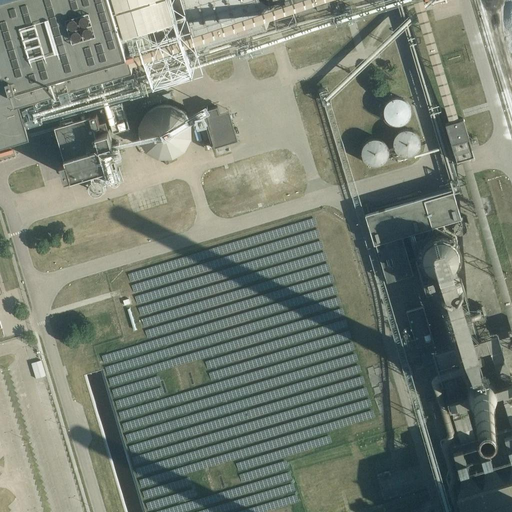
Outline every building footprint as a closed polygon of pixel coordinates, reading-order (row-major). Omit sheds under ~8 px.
[(0,0),(0,143),(30,134),(22,110),(138,75),(128,41),(181,25),(173,0),(0,0)] [(183,0),(197,45),(266,24),(267,29),(298,20),(297,15),(331,5),(329,0),(183,0)] [(410,118),(411,113),(410,108),(407,103),(403,100),(398,99),(393,100),(389,102),(385,106),(383,111),(384,116),(386,121),(389,124),(394,126),(399,127),(404,125),(408,122),(410,118)] [(217,106),(203,110),(214,146),(228,142),(217,106)] [(100,120),(97,109),(55,120),(66,157),(60,158),(65,176),(106,163),(109,174),(119,171),(115,159),(117,158),(108,127),(96,130),(93,122),(100,120)] [(463,118),(445,123),(454,152),(472,147),(463,118)] [(421,149),(422,144),(421,139),(418,134),(414,131),(409,130),(403,131),(399,133),(396,137),(394,142),(394,147),(396,152),(400,155),(404,157),(409,158),(414,156),(418,153),(421,149)] [(388,159),(389,154),(388,149),(385,145),(381,142),(376,140),(371,141),(366,143),(363,147),(361,152),(361,157),(363,162),(366,166),(371,168),(376,168),(381,167),(385,164),(388,159)] [(452,188),(365,214),(374,243),(375,243),(387,281),(413,273),(402,235),(461,217),(452,188)] [(423,306),(406,311),(417,346),(434,341),(423,306)] [(498,407),(501,403),(502,397),(501,392),(498,388),(495,384),(490,382),(485,382),(480,383),(475,386),(472,390),(470,395),(470,400),(472,405),(475,409),(480,412),(485,413),(490,413),(494,410),(498,407)] [(511,426),(448,446),(457,473),(511,456),(511,426)] [(323,464),(294,473),(306,511),(337,511),(338,511),(332,495),(342,491),(348,509),(377,500),(361,452),(333,461),(341,485),(330,488),(323,464)] [(511,511),(511,468),(455,485),(462,511),(511,511)] [(286,511),(275,473),(250,480),(259,511),(286,511)]
